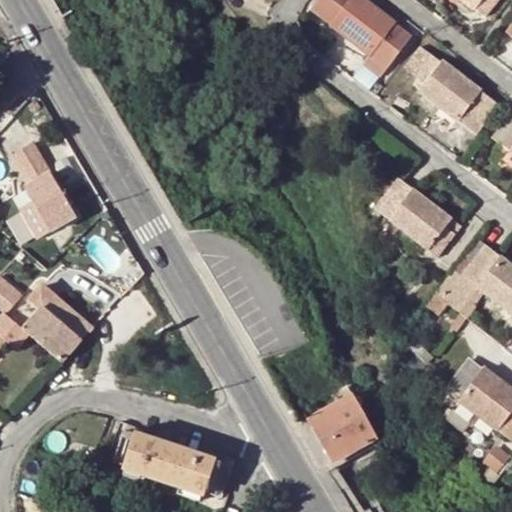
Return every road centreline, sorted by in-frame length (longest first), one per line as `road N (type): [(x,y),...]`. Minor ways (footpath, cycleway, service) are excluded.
road 1 (secondary): [(47,47),(259,414)]
road 2 (residential): [(293,0),(289,37),(511,219)]
road 3 (residential): [(0,485),(16,433),(61,401),(101,396),(218,425),(259,414)]
road 4 (residential): [(511,84),(401,0)]
